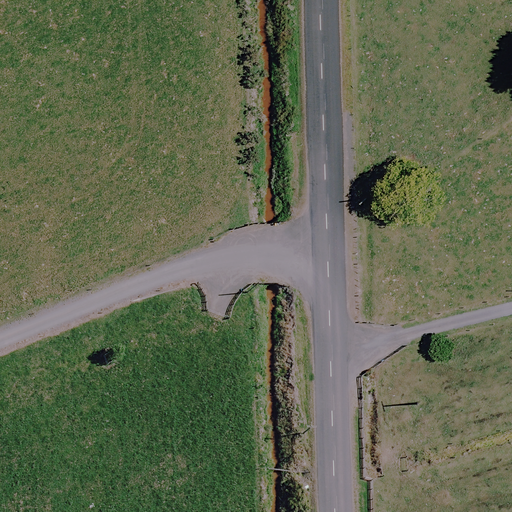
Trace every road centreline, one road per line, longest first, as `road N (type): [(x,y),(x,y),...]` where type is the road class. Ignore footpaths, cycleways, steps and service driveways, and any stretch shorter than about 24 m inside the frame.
road 1 (unclassified): [(320,0),(335,511)]
road 2 (track): [(0,344),(327,228)]
